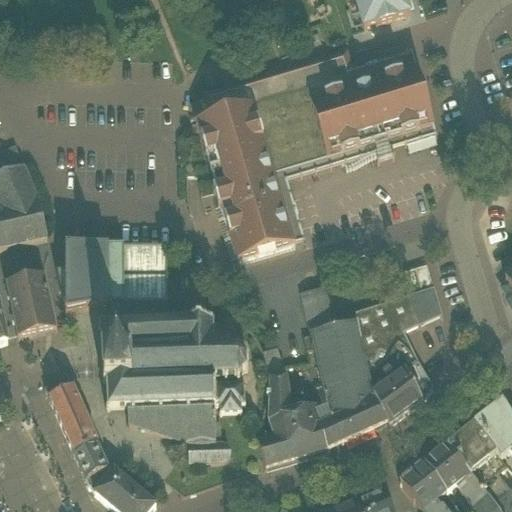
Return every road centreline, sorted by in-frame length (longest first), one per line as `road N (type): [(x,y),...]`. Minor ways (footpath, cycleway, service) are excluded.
road 1 (residential): [(497,361),(374,461),(214,511)]
road 2 (residential): [(198,265),(223,285),(459,213)]
road 3 (residential): [(459,213),(488,147),(461,58),(470,24),(494,0)]
road 4 (residential): [(0,386),(20,379),(91,511)]
road 5 (residential): [(497,361),(459,213)]
